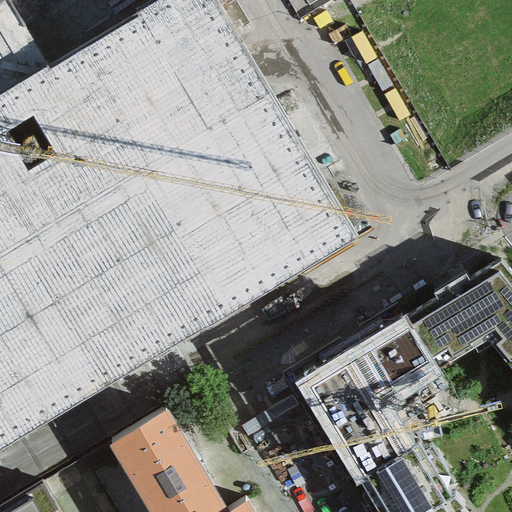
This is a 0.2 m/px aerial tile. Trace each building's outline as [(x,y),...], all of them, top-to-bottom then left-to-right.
[(511,268),(501,256),(470,275),(466,268),(434,287),(438,294),(405,314),(436,365),(474,342),(470,336),(495,321),(504,331),(494,340),(511,362),(511,268)] [(302,375),(360,471),(411,441),(384,396),(436,365),(405,314),(354,344),(302,375)] [(122,450),(94,467),(120,511),(219,511),(227,507),(174,419),(166,406),(114,437),(122,450)] [(411,441),(360,471),(376,498),(384,511),(413,511),(449,491),(451,490),(419,436),(411,441)] [(0,511),(63,511),(44,479),(0,505),(0,511)] [(449,491),(413,511),(470,511),(461,501),(457,505),(449,491)] [(227,507),(219,511),(255,511),(253,508),(246,496),(227,507)]
